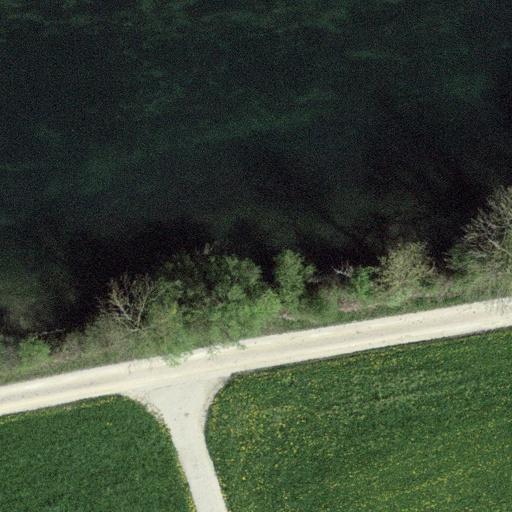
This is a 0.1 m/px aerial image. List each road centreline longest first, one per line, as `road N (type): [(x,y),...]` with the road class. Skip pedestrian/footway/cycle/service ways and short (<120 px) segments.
road 1 (track): [(0,400),(511,308)]
road 2 (track): [(169,370),(214,511)]
